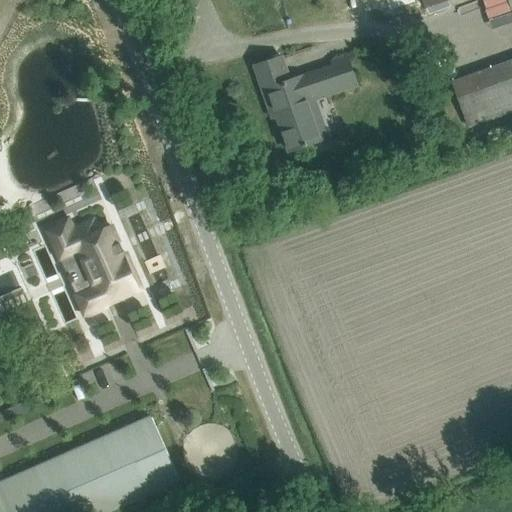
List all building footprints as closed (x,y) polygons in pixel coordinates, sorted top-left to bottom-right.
[(511,0),(423,0),(427,8),(448,0),(508,0),(511,9),(511,0)] [(274,59),(255,66),(273,116),(281,114),(286,129),(282,131),(289,150),(330,136),(317,99),(355,86),(345,55),(333,59),(336,65),(289,81),(281,57),(274,59)] [(511,58),(453,80),(470,127),(511,111),(511,58)] [(111,226),(93,234),(75,242),(100,299),(136,283),(111,226)] [(0,420),(1,422),(68,393),(64,384),(0,411),(0,420)] [(152,417),(134,425),(0,484),(0,511),(104,511),(179,479),(158,430),(160,429),(158,425),(156,426),(152,417)]
